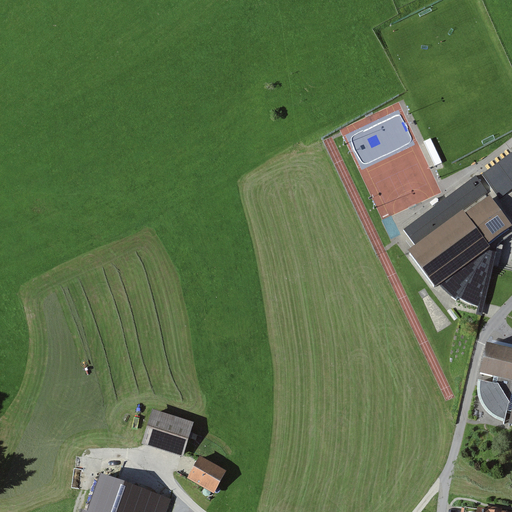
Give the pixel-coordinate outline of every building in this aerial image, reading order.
[(415,245),(409,250),(431,283),(435,288),(438,285),(456,301),(458,297),(479,307),(477,314),(482,315),(498,244),(511,233),(511,152),(491,168),(483,174),(493,188),(488,193),(476,175),(404,229),(415,245)] [(511,354),(488,350),(481,378),(495,381),(511,385),(511,354)] [(511,385),(495,381),(493,389),(498,391),(510,409),(508,416),(511,418),(511,416),(511,385)] [(493,389),(479,386),(477,399),(482,413),(491,422),(504,429),(508,416),(510,409),(498,391),(493,389)] [(199,426),(155,412),(144,446),(188,459),(199,426)] [(228,476),(202,462),(192,481),(218,495),(228,476)] [(162,511),(165,504),(102,484),(92,511),(162,511)]
